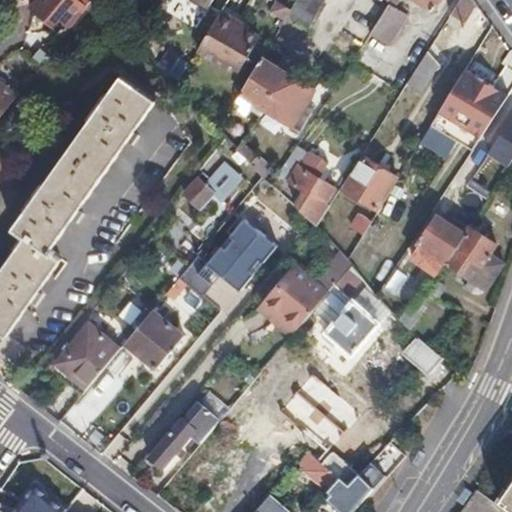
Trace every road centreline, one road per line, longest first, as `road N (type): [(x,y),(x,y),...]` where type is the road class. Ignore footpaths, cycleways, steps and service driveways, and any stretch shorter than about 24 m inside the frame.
road 1 (residential): [(421,511),(511,349)]
road 2 (residential): [(158,511),(22,415)]
